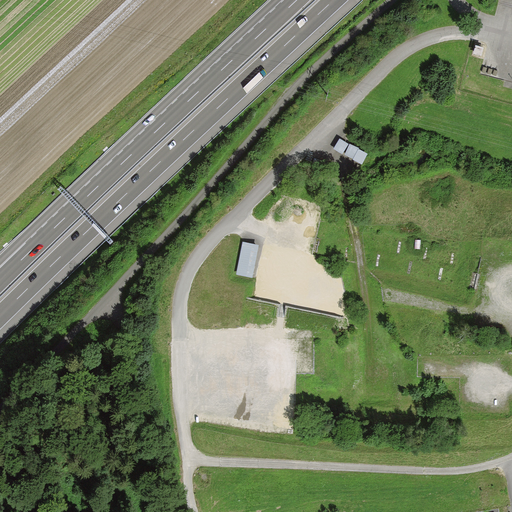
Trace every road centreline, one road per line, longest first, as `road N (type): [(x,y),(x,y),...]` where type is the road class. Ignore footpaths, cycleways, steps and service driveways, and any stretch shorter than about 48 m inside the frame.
road 1 (unclassified): [(394,0),(298,84),(0,408)]
road 2 (motorway): [(0,315),(333,0)]
road 3 (motorway): [(296,0),(0,280)]
road 4 (track): [(111,294),(158,475)]
